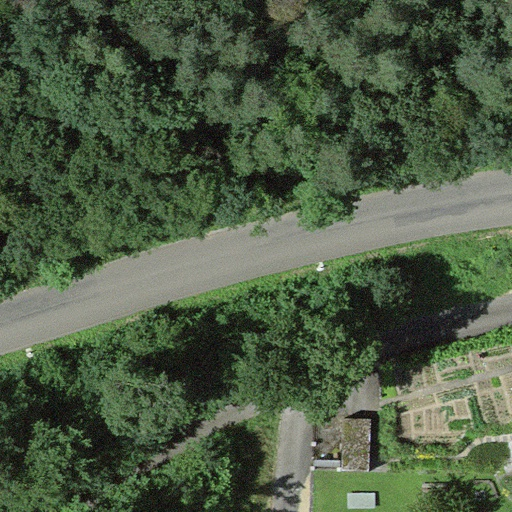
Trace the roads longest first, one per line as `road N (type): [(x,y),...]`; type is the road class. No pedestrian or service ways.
road 1 (tertiary): [(511,193),(226,255),(0,328)]
road 2 (track): [(511,315),(298,375),(77,511)]
road 3 (track): [(298,375),(281,511)]
